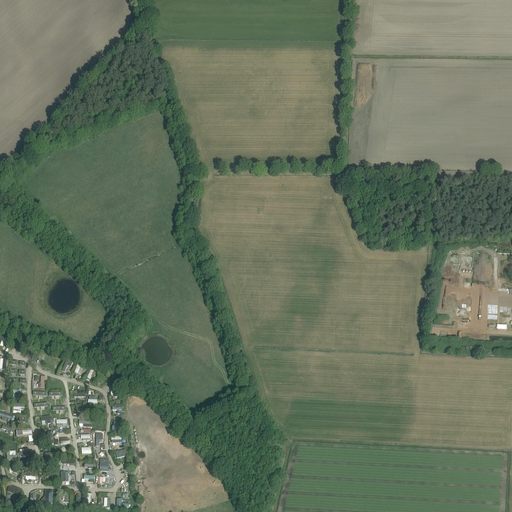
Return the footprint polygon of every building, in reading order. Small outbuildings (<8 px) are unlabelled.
[(457,350),(458,338),(455,338),(455,336),(454,336),(454,338),(450,338),(449,349),(457,350)] [(43,351),(38,360),(40,361),(46,353),(43,351)] [(51,416),(41,417),(41,422),(45,421),(45,425),(51,424),(51,416)] [(58,472),(47,473),(47,477),(55,477),(55,480),(59,480),(58,472)] [(99,475),(99,478),(101,478),(101,484),(104,484),(104,483),(108,483),(108,476),(105,476),(99,475)] [(96,495),(87,495),(87,504),(90,504),(90,503),(92,503),(92,499),(95,499),(96,495)]
